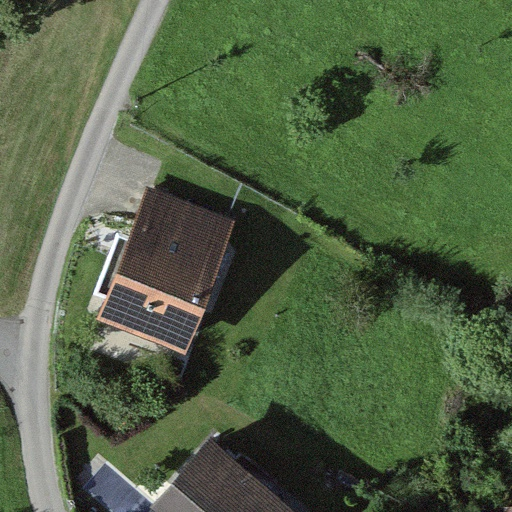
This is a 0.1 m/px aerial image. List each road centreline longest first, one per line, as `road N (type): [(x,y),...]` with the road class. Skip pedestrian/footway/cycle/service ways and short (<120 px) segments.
road 1 (unclassified): [(161,0),(109,103),(37,314),(31,360)]
road 2 (unclassified): [(31,360),(54,511)]
